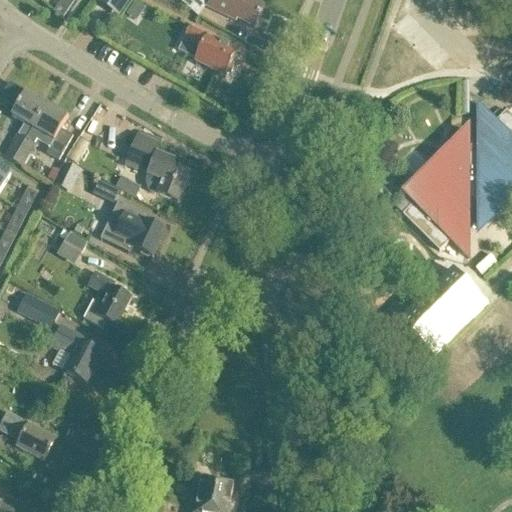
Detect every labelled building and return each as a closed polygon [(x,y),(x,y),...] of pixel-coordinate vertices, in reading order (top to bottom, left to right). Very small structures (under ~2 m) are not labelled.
[(63,21),(77,0),(63,0),(54,15),(63,21)] [(177,0),(199,17),(200,18),(206,10),(194,0),(177,0)] [(254,31),(263,12),(246,3),(248,0),(247,0),(211,0),(206,11),(235,26),(237,23),(254,31)] [(232,67),(238,55),(218,45),(216,42),(210,41),(190,31),(178,55),(195,63),(194,65),(225,80),(226,78),(230,77),(234,70),(232,67)] [(32,134),(46,110),(25,97),(10,121),(32,134)] [(511,120),(506,114),(495,125),(477,107),(476,143),(468,152),(468,136),(405,199),(413,207),(402,218),(439,255),(450,244),(468,262),(468,226),(477,217),(477,233),(511,198),(511,120)] [(67,123),(46,110),(32,134),(26,144),(34,149),(40,139),(53,147),(47,157),(58,164),(72,141),(60,134),(67,123)] [(17,139),(10,150),(27,161),(35,149),(34,149),(26,144),(17,139)] [(152,196),(157,199),(178,207),(189,179),(171,172),(173,167),(159,161),(162,149),(139,140),(127,166),(149,176),(148,180),(148,181),(147,185),(147,186),(147,188),(148,189),(149,192),(151,195),(152,196)] [(27,161),(10,150),(7,154),(3,160),(3,161),(21,172),(27,161)] [(66,168),(55,189),(71,197),(81,176),(66,168)] [(0,195),(10,180),(0,172),(0,195)] [(140,191),(125,184),(120,194),(135,201),(140,191)] [(16,214),(27,219),(39,196),(28,191),(16,214)] [(164,234),(146,225),(148,220),(123,208),(118,206),(100,244),(129,258),(132,251),(151,261),(164,234)] [(16,241),(27,219),(16,214),(5,236),(16,241)] [(5,236),(0,244),(0,261),(4,263),(16,241),(5,236)] [(71,238),(57,260),(73,270),(87,248),(71,238)] [(488,308),(453,275),(401,325),(437,361),(488,308)] [(102,334),(106,326),(116,331),(131,302),(112,293),(115,288),(94,277),(87,290),(107,301),(102,310),(93,305),(83,324),(102,334)] [(61,316),(26,298),(16,317),(50,335),(61,316)] [(86,387),(101,359),(85,350),(88,345),(66,333),(57,350),(74,359),(65,376),(86,387)] [(0,432),(0,434),(10,440),(19,445),(16,451),(45,466),(56,443),(19,424),(8,418),(0,432)] [(201,481),(195,511),(228,511),(232,489),(214,485),(214,484),(201,481)]
